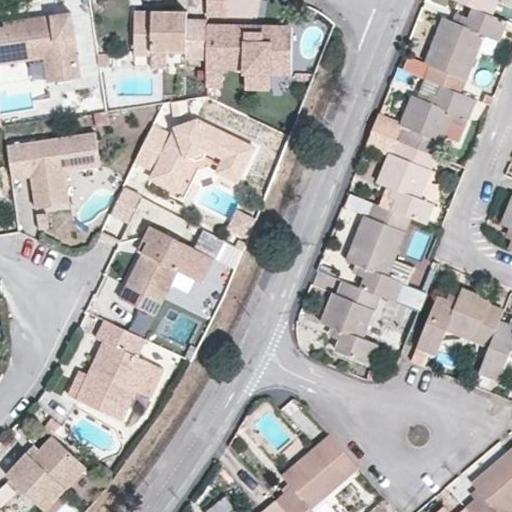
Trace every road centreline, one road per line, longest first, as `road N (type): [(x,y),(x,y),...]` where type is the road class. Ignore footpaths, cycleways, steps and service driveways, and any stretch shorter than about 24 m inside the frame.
road 1 (residential): [(252,351),(390,17)]
road 2 (residential): [(511,92),(459,224),(460,256),(511,277)]
road 3 (residential): [(150,511),(252,351)]
road 4 (residential): [(382,420),(389,459),(425,472),(455,447),(456,423),(442,403)]
road 5 (residential): [(0,401),(28,373),(32,298),(0,265)]
road 6 (residential): [(252,351),(382,420)]
